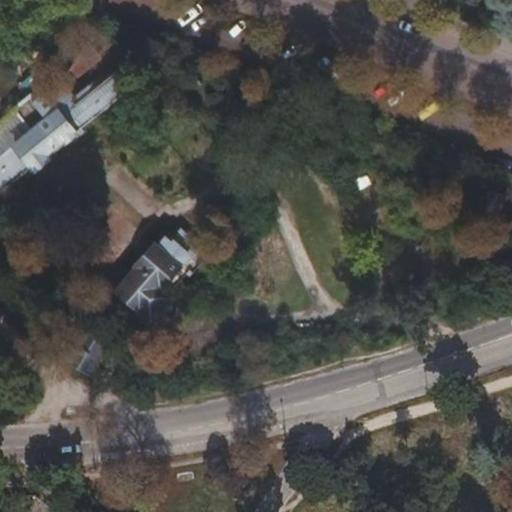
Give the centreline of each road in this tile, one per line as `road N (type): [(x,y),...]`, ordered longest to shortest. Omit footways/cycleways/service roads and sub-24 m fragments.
road 1 (unclassified): [(0,447),(223,422),(475,346)]
road 2 (secondary): [(286,0),(511,87)]
